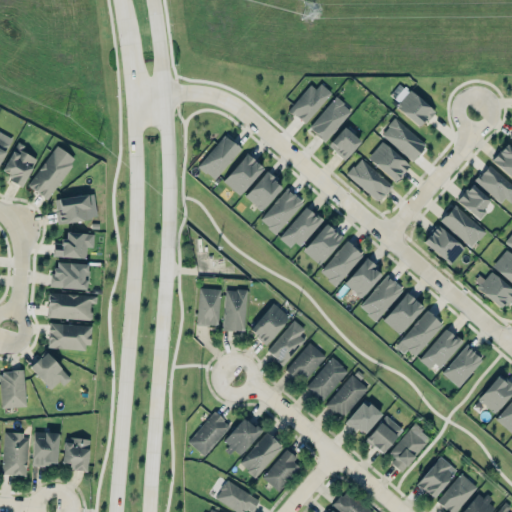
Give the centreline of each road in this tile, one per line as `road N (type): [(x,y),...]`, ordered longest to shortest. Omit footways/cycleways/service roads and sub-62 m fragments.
road 1 (secondary): [(149,511),(168,224),(152,0)]
road 2 (residential): [(133,98),(190,92),(225,100),(511,344)]
road 3 (secondary): [(133,98),(136,223),(115,511)]
road 4 (residential): [(233,375),(400,511)]
road 5 (residential): [(387,237),(468,138),(475,109)]
